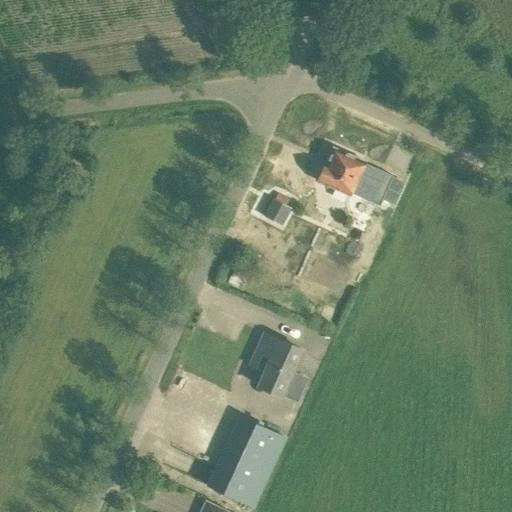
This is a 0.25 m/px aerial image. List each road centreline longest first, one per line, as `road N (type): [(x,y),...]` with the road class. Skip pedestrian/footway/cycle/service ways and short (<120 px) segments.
road 1 (tertiary): [(89,511),(291,75)]
road 2 (unclassified): [(291,75),(0,113)]
road 3 (unclassified): [(511,176),(291,75)]
